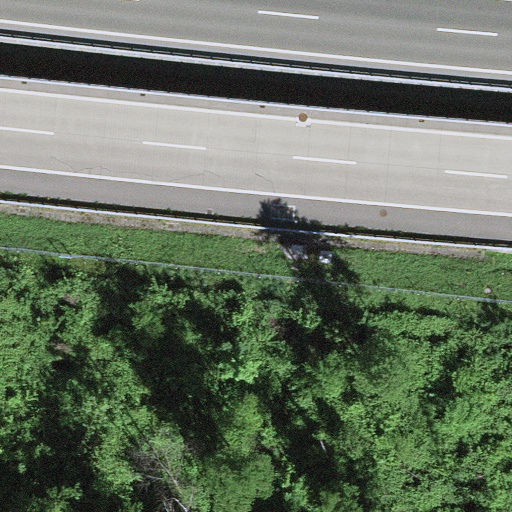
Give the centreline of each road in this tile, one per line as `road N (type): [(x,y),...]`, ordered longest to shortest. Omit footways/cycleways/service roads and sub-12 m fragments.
road 1 (motorway): [(0,129),(511,179)]
road 2 (motorway): [(511,34),(157,0)]
